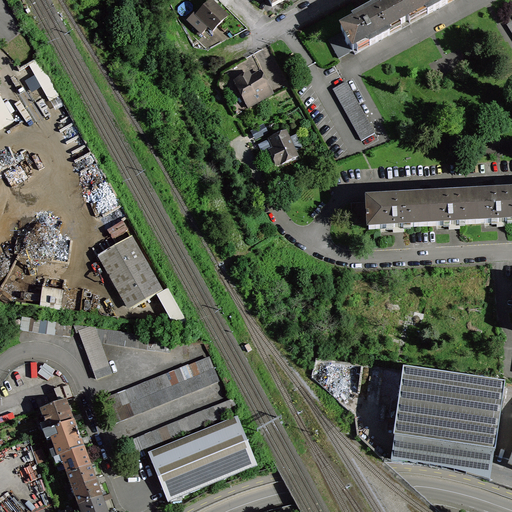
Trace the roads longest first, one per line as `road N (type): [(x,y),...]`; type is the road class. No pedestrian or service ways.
road 1 (secondary): [(511,510),(436,487),(349,483),(271,495),(225,511)]
road 2 (residential): [(511,249),(346,256),(287,226),(281,215)]
road 3 (residential): [(0,368),(23,351),(52,354),(72,368),(117,484),(134,496)]
road 4 (unknown): [(15,78),(46,158),(49,192),(82,222)]
road 5 (unknown): [(101,440),(217,395)]
